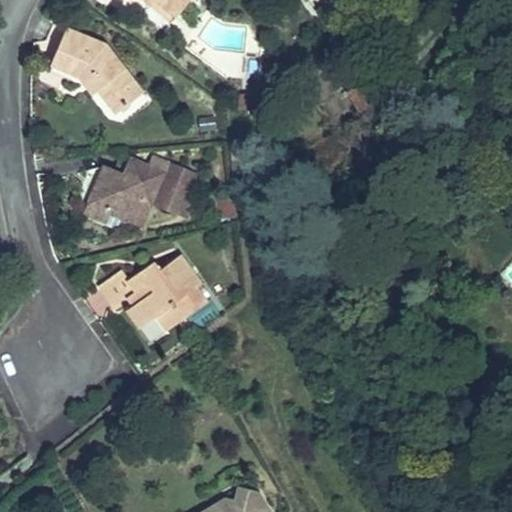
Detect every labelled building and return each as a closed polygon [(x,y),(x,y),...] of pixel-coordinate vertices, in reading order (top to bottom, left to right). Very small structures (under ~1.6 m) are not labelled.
[(155,0),(176,17),(189,0),(155,0)] [(73,74),(76,73),(82,70),(97,89),(115,112),(141,92),(105,45),(66,30),(52,66),(73,74)] [(82,70),(76,73),(91,93),(97,89),(82,70)] [(378,75),(369,81),(348,97),(359,111),(398,82),(378,75)] [(348,97),(369,81),(366,77),(345,93),(348,97)] [(126,174),(116,170),(112,180),(100,175),(88,203),(126,219),(141,225),(151,201),(179,213),(195,175),(152,157),(148,167),(132,160),(126,174)] [(112,180),(116,170),(104,165),(100,175),(112,180)] [(219,194),(220,202),(234,200),(234,192),(219,194)] [(185,198),(179,213),(187,216),(193,201),(185,198)] [(220,202),(221,219),(237,217),(234,200),(220,202)] [(126,219),(88,203),(84,212),(122,228),(126,219)] [(115,308),(128,298),(146,323),(156,316),(167,331),(207,301),(197,287),(201,283),(181,255),(159,270),(153,262),(128,280),(121,270),(99,286),(115,308)] [(146,323),(133,305),(126,310),(140,328),(146,323)] [(238,501),(227,498),(223,511),(271,511),(260,493),(241,487),(238,501)] [(223,511),(227,498),(201,511),(223,511)]
